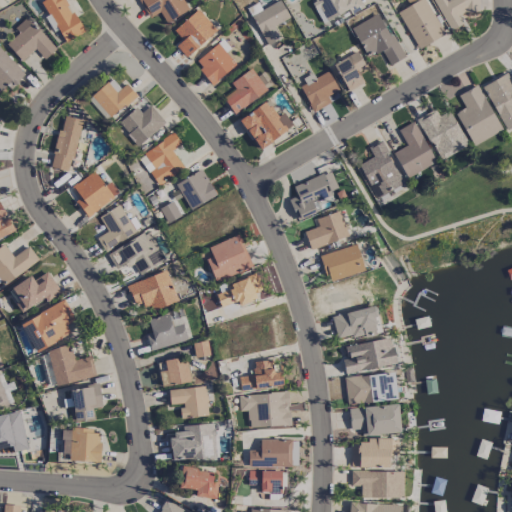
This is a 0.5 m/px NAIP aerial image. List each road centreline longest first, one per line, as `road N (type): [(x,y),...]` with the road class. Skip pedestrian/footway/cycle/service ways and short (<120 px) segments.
road 1 (residential): [(0,483),(116,492),(138,470),(138,418),(100,302),(21,171),(38,102),(121,25)]
road 2 (residential): [(322,511),(313,352),(250,177),(105,0)]
road 3 (residential): [(250,177),(504,33),(504,0)]
